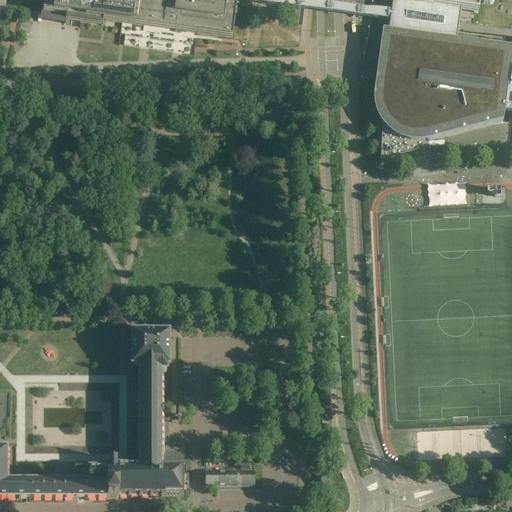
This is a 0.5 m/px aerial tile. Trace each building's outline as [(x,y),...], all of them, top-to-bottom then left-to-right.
[(65,21),(66,16),(122,24),(181,32),(197,34),(232,39),(237,5),(237,0),(44,0),(43,12),(42,18),(65,21)] [(511,49),(457,43),(459,27),(460,23),(461,12),(469,13),(479,15),(481,0),(387,0),(387,2),(392,3),(390,16),(390,17),(387,34),(382,33),(381,41),(376,80),(374,95),(375,96),(375,95),(379,96),(378,100),(378,105),(380,111),(381,115),(382,117),(384,121),(388,126),(393,131),(397,134),(402,136),(406,137),(411,139),(416,139),(421,139),(426,138),(427,141),(426,141),(427,143),(503,123),(503,120),(511,121),(511,120),(511,49)] [(492,197),(501,197),(500,189),(492,189),(492,197)] [(132,335),(133,392),(133,418),(140,418),(140,468),(108,468),(108,470),(90,470),(90,483),(8,483),(8,451),(0,450),(0,500),(119,500),(119,498),(184,498),(183,454),(162,454),(162,392),(162,368),(169,368),(169,335),(132,335)] [(205,488),(237,488),(237,473),(205,473),(205,488)] [(255,488),(255,473),(237,473),(237,488),(255,488)] [(314,486),(317,485),(317,488),(324,487),(324,478),(313,478),(314,486)]
